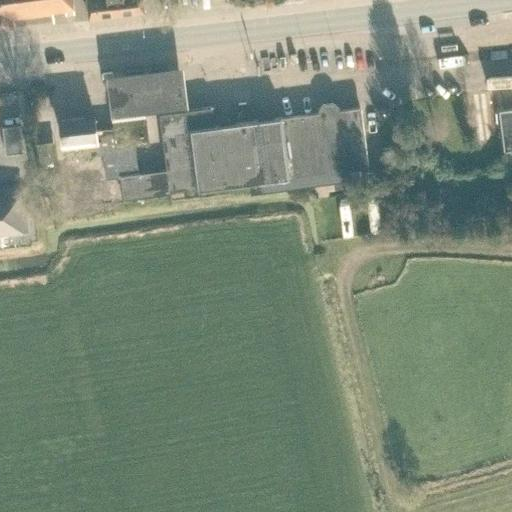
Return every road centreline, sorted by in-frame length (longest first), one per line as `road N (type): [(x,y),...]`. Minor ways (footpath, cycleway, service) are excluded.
road 1 (primary): [(0,57),(502,0)]
road 2 (track): [(511,253),(404,249),(348,262),(345,285),(397,505)]
